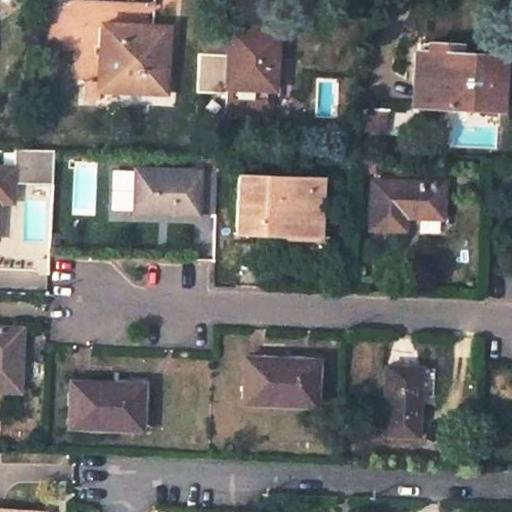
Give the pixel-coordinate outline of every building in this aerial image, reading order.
[(140,25),(101,23),(99,82),(97,103),(141,105),(141,93),(164,94),(167,35),(140,33),(140,25)] [(274,89),(276,34),(228,32),(227,88),(274,89)] [(500,111),(503,58),(461,56),(462,45),(430,43),(429,53),(416,52),(414,81),(427,81),(425,107),(500,111)] [(414,81),(413,106),(425,107),(427,81),(414,81)] [(387,133),(387,109),(364,109),(363,132),(387,133)] [(303,138),(303,126),(285,126),(285,138),(303,138)] [(359,172),(367,172),(367,166),(371,167),(371,157),(360,157),(359,172)] [(0,201),(10,201),(11,167),(0,166),(0,201)] [(196,213),(197,172),(135,170),(133,212),(156,212),(157,203),(170,203),(170,212),(196,213)] [(322,179),(238,175),(236,233),(265,235),(264,255),(319,256),(322,179)] [(440,231),(443,183),(371,181),(370,228),(440,231)] [(157,203),(156,212),(170,212),(170,203),(157,203)] [(0,390),(18,391),(20,328),(0,327),(0,390)] [(315,387),(317,360),(244,356),(242,402),(306,405),(306,386),(315,387)] [(419,437),(422,367),(386,366),(382,434),(419,437)] [(142,410),(142,385),(71,382),(68,425),(134,428),(134,410),(142,410)] [(306,405),(315,405),(315,387),(306,386),(306,405)]
